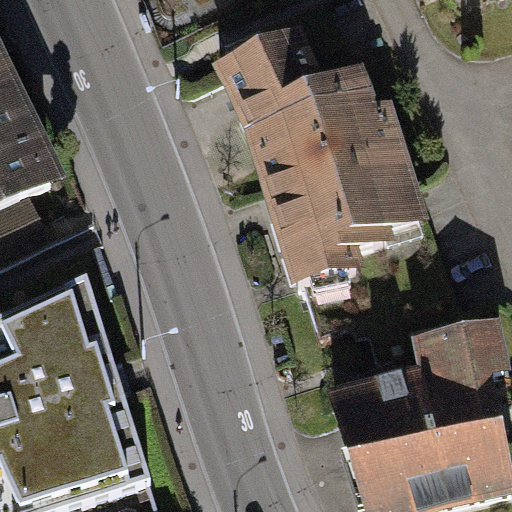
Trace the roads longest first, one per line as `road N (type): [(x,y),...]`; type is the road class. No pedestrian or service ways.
road 1 (tertiary): [(70,0),(157,212),(258,511)]
road 2 (residential): [(511,222),(443,106)]
